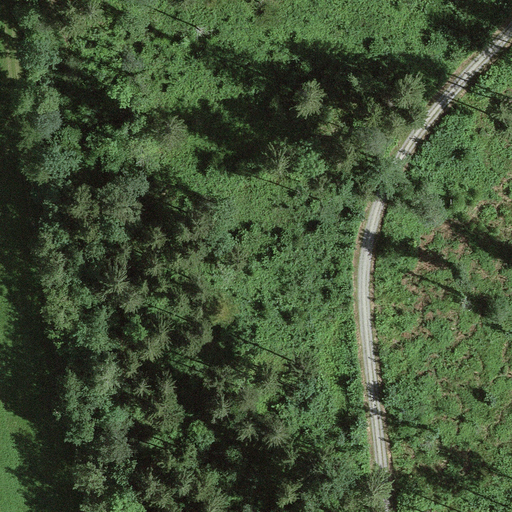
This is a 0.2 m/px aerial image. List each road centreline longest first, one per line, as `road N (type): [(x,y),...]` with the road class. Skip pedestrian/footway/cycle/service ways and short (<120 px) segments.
road 1 (track): [(511,27),(437,106),(383,190),(362,269),(387,511)]
road 2 (track): [(17,0),(54,310),(91,511)]
